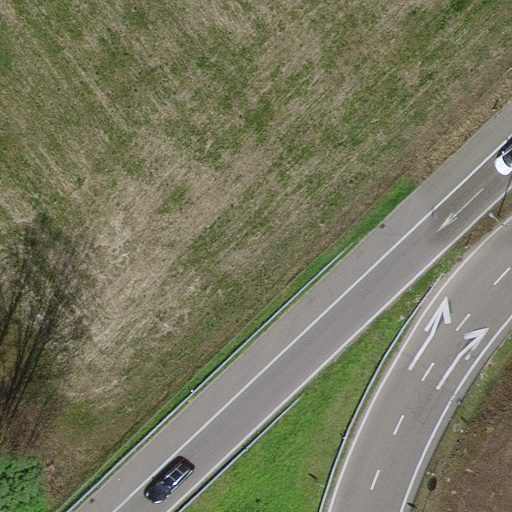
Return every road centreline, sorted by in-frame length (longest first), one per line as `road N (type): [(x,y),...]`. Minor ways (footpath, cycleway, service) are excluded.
road 1 (motorway): [(511,163),(143,511)]
road 2 (motorway): [(365,511),(429,371),(511,267)]
